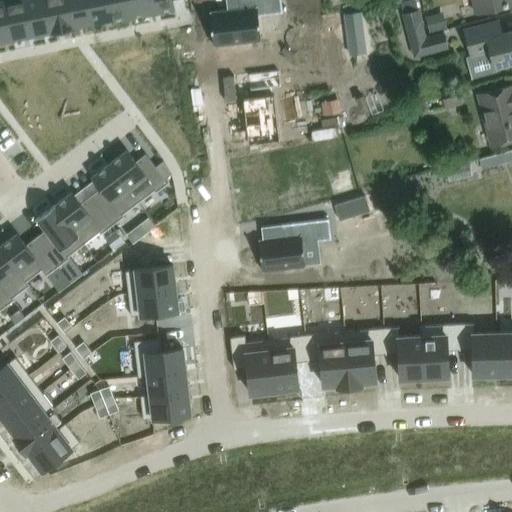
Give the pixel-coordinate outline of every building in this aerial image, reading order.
[(0,0),(0,40),(13,38),(5,0),(0,0)] [(5,0),(13,38),(33,34),(25,0),(5,0)] [(25,0),(33,34),(52,30),(53,30),(46,0),(25,0)] [(46,0),(53,30),(52,30),(52,31),(74,27),(74,25),(73,26),(67,0),(46,0)] [(67,0),(73,26),(74,25),(93,22),(88,0),(67,0)] [(88,0),(93,22),(112,18),(113,18),(109,0),(88,0)] [(109,0),(113,18),(112,18),(112,20),(133,16),(129,0),(109,0)] [(150,0),(129,0),(133,16),(153,12),(150,0)] [(172,0),(150,0),(153,12),(174,8),(172,0)] [(213,45),(261,39),(258,15),(283,12),(281,0),(238,0),(239,8),(227,9),(210,12),(213,45)] [(426,35),(417,0),(405,0),(399,2),(414,57),(448,48),(444,31),(426,35)] [(511,0),(472,0),(476,13),(511,3),(511,0)] [(444,30),(440,13),(426,16),(430,34),(444,30)] [(499,21),(498,20),(464,29),(471,56),(467,57),(472,76),(495,70),(495,66),(511,61),(511,30),(497,34),(494,22),(499,21)] [(338,26),(320,28),(324,60),(342,58),(338,26)] [(280,141),(275,95),(273,95),(272,89),(281,88),(279,69),(245,73),(247,92),(251,91),(252,98),(242,99),(244,115),(245,129),(247,145),(280,141)] [(511,85),(478,94),(492,144),(511,139),(511,85)] [(365,107),(363,96),(355,98),(357,109),(365,107)] [(288,205),(284,165),(302,163),(300,144),(259,152),(260,166),(249,168),(253,209),(288,205)] [(511,148),(479,158),(482,168),(511,159),(511,148)] [(127,149),(109,163),(138,201),(154,189),(156,191),(167,182),(145,153),(136,161),(127,149)] [(100,188),(90,195),(112,224),(124,215),(122,213),(138,201),(109,163),(91,176),(100,188)] [(357,190),(353,176),(331,184),(336,197),(357,190)] [(72,191),(54,204),(83,243),(99,230),(101,233),(112,224),(90,195),(81,202),(72,191)] [(45,229),(36,237),(58,266),(70,256),(68,254),(83,243),(54,204),(36,218),(45,229)] [(150,217),(127,234),(134,242),(156,226),(150,217)] [(305,264),(302,242),(318,240),(331,238),(329,218),(281,224),(283,237),(263,239),(259,240),(262,270),(305,265),(305,264)] [(116,230),(106,238),(114,249),(124,241),(116,230)] [(17,233),(0,245),(0,246),(25,280),(41,268),(46,274),(58,266),(36,237),(26,244),(17,233)] [(0,303),(3,307),(14,299),(13,297),(29,284),(25,280),(0,246),(0,303)] [(83,272),(71,256),(70,256),(58,266),(64,274),(70,282),(83,272)] [(173,264),(125,270),(128,292),(176,287),(173,264)] [(64,274),(58,266),(46,274),(59,291),(70,282),(64,274)] [(176,287),(128,292),(131,315),(178,309),(176,287)] [(19,309),(10,316),(15,324),(25,316),(19,309)] [(73,327),(65,317),(57,323),(65,334),(73,327)] [(459,322),(420,324),(421,334),(422,334),(424,377),(449,376),(447,349),(460,348),(459,322)] [(474,322),(459,322),(460,348),(473,348),(473,375),(497,374),(496,331),(474,331),(474,322)] [(384,326),(345,330),(349,384),(363,383),(363,381),(376,380),(373,353),(385,352),(384,326)] [(399,326),(384,326),(385,352),(399,352),(400,378),(424,377),(422,334),(421,334),(399,335),(399,326)] [(345,330),(305,333),(308,359),(321,358),(323,385),(336,384),(336,385),(349,384),(345,330)] [(511,330),(496,331),(497,374),(511,373),(511,330)] [(305,333),(268,338),(274,390),(299,387),(296,361),(308,359),(305,333)] [(245,334),(230,336),(234,368),(247,366),(251,393),(274,390),(268,338),(246,341),(245,334)] [(58,352),(66,346),(58,335),(50,341),(58,352)] [(160,337),(134,340),(138,376),(148,375),(148,374),(186,370),(183,347),(161,350),(160,337)] [(75,348),(83,358),(91,352),(83,342),(75,348)] [(63,357),(71,368),(79,362),(71,351),(63,357)] [(16,356),(0,368),(0,396),(29,374),(16,356)] [(79,378),(87,372),(79,362),(71,368),(79,378)] [(186,370),(148,374),(148,375),(150,394),(188,390),(186,370)] [(29,374),(0,396),(0,414),(3,419),(42,390),(29,374)] [(109,386),(100,390),(104,402),(114,399),(109,386)] [(42,390),(3,419),(15,435),(16,435),(46,412),(47,413),(55,408),(42,390)] [(104,402),(100,390),(90,394),(95,406),(104,402)] [(150,394),(140,395),(143,418),(164,416),(165,419),(180,418),(179,414),(191,412),(188,390),(150,394)] [(119,411),(114,399),(104,402),(109,415),(119,411)] [(95,406),(100,418),(109,415),(104,402),(95,406)] [(15,435),(14,436),(28,453),(29,453),(28,452),(59,429),(58,428),(47,413),(46,412),(16,435),(15,435)] [(59,429),(28,452),(29,453),(42,470),(51,463),(54,466),(66,457),(63,454),(80,441),(66,422),(58,428),(59,429)]
